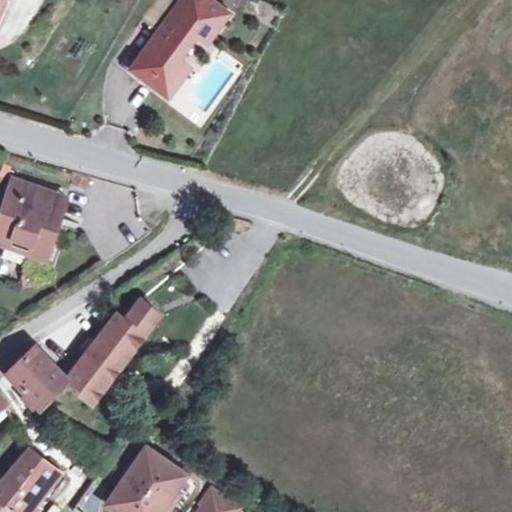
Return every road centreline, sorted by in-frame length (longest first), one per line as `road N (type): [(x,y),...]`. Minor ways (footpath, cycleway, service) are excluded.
road 1 (residential): [(202,189),(511,291)]
road 2 (unclassified): [(202,189),(196,211),(173,231),(0,351)]
road 3 (track): [(276,214),(374,111),(400,116),(404,125),(394,183)]
road 4 (residential): [(0,130),(202,189)]
